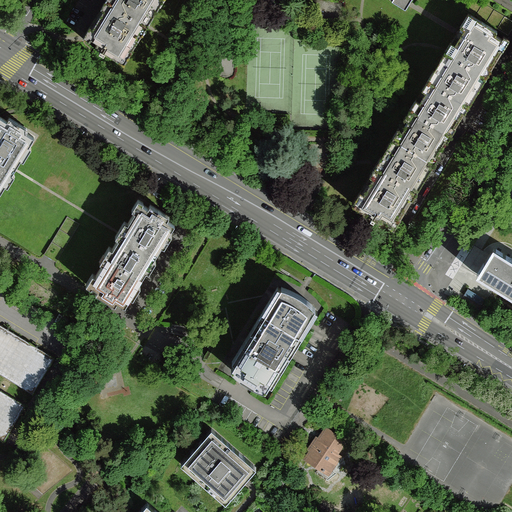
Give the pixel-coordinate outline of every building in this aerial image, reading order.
[(158,0),(110,0),(109,2),(144,24),(158,0)] [(144,24),(109,2),(88,37),(86,40),(121,62),(144,24)] [(449,54),(484,75),(505,41),(470,19),(461,34),(449,54)] [(432,82),(467,103),(484,75),(449,54),(432,82)] [(414,111),(449,132),(467,103),(432,82),(414,111)] [(397,139),(432,161),(449,132),(414,111),(397,139)] [(0,116),(0,156),(17,167),(35,138),(0,116)] [(379,168),(415,189),(432,161),(397,139),(379,168)] [(17,167),(0,156),(0,191),(1,192),(17,167)] [(379,168),(359,202),(394,223),(415,189),(379,168)] [(124,231),(158,252),(175,224),(141,202),(124,231)] [(60,230),(44,255),(50,258),(56,262),(72,237),(60,230)] [(108,256),(142,277),(158,252),(124,231),(108,256)] [(511,253),(492,242),(473,273),(511,296),(511,253)] [(108,256),(90,284),(125,305),(142,277),(108,256)] [(282,287),(266,314),(300,334),(316,308),(307,300),(291,290),(282,287)] [(470,287),(467,294),(483,303),(486,296),(470,287)] [(266,314),(246,346),(279,367),(300,334),(266,314)] [(55,358),(0,324),(0,373),(33,394),(55,358)] [(246,346),(231,369),(241,378),(253,385),(266,390),(279,367),(246,346)] [(0,389),(0,438),(4,441),(26,405),(0,389)] [(287,403),(273,395),(267,404),(281,413),(287,403)] [(327,428),(337,435),(342,427),(330,418),(324,426),(327,428)] [(209,425),(177,461),(224,503),(256,466),(209,425)] [(327,428),(306,459),(320,468),(321,467),(327,471),(339,455),(337,454),(346,440),(337,435),(327,428)] [(159,511),(145,499),(133,511),(159,511)]
